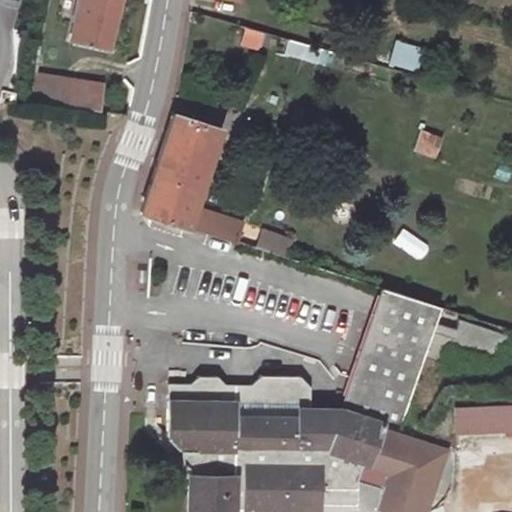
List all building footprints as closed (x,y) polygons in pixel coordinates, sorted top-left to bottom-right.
[(109,46),(120,0),(81,0),(72,38),(109,46)] [(261,30),(246,26),(241,40),(258,45),(261,30)] [(289,38),(284,54),(326,65),(331,49),(289,38)] [(419,72),(426,47),(395,39),(388,63),(419,72)] [(36,72),(31,102),(99,112),(104,83),(36,72)] [(173,112),(162,147),(210,161),(221,127),(173,112)] [(431,138),(417,133),(411,150),(424,155),(431,138)] [(438,140),(431,138),(424,155),(433,158),(438,140)] [(210,161),(162,147),(154,173),(202,189),(210,161)] [(154,173),(142,211),(144,211),(190,226),(197,205),(202,189),(154,173)] [(197,205),(190,226),(239,242),(246,221),(197,205)] [(264,229),(258,248),(287,257),(293,239),(264,229)] [(353,410),(383,427),(395,431),(430,304),(374,286),(353,410)] [(461,319),(452,347),(500,362),(509,334),(461,319)] [(445,349),(453,328),(440,323),(432,344),(445,349)] [(383,427),(353,410),(312,411),(311,387),(298,373),(262,375),(251,389),(225,389),(217,379),(198,378),(192,390),(168,391),(167,440),(181,457),(194,458),(194,478),(189,478),(189,511),(358,511),(358,486),(363,468),(372,470),(382,432),(383,427)] [(511,405),(461,407),(463,434),(511,431),(511,405)] [(429,511),(446,449),(382,432),(372,470),(363,468),(358,486),(383,490),(379,509),(388,511),(429,511)] [(181,472),(189,478),(194,478),(194,458),(181,457),(181,472)] [(358,486),(358,511),(388,511),(379,509),(383,490),(358,486)]
